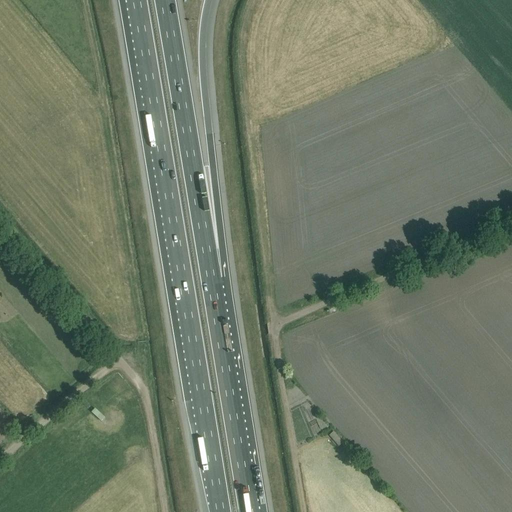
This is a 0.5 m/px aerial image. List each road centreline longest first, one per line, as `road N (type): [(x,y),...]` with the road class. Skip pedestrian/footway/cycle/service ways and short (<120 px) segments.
road 1 (motorway): [(136,0),(220,511)]
road 2 (motorway): [(211,280),(165,0)]
road 3 (motorway): [(211,280),(204,59),(210,0)]
road 4 (unclassified): [(274,344),(272,325),(511,222)]
road 5 (motorway): [(249,511),(211,280)]
road 6 (unclassified): [(135,378),(0,222)]
road 7 (track): [(299,511),(274,344)]
road 8 (track): [(0,460),(117,358)]
road 9 (track): [(165,511),(148,408),(135,378)]
